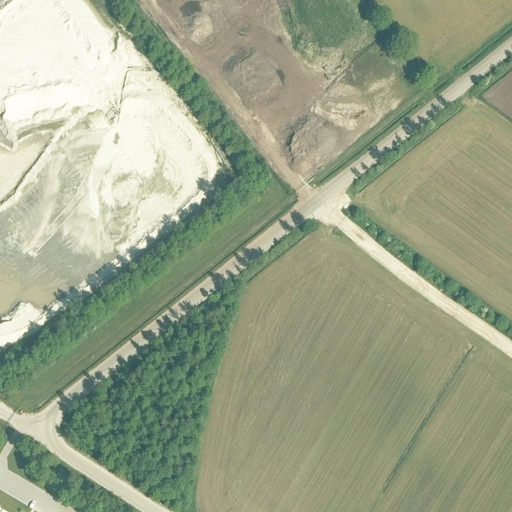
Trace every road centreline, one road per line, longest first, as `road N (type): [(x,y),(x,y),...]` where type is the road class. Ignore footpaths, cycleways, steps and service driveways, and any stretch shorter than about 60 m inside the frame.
road 1 (unclassified): [(152,511),(32,430),(511,44)]
road 2 (track): [(511,354),(311,206)]
